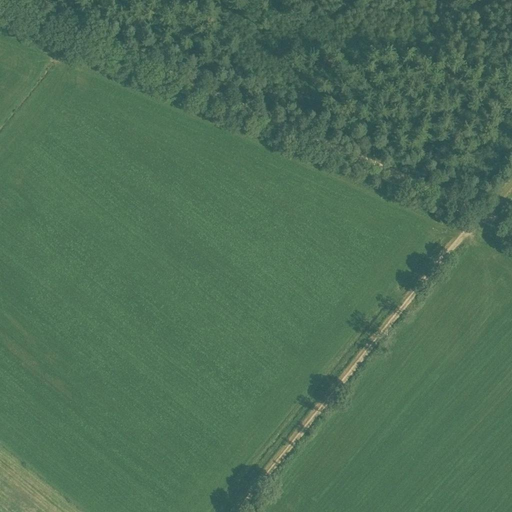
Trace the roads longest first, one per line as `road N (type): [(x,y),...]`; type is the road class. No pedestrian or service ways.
road 1 (track): [(0,3),(511,225)]
road 2 (track): [(237,511),(511,182)]
